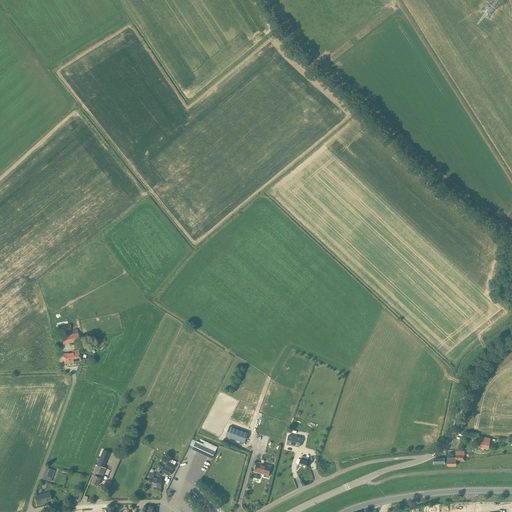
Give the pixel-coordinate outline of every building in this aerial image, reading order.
[(71,330),(70,324),(60,326),(61,332),(71,330)] [(80,341),(77,329),(61,333),(63,345),(80,341)] [(80,361),(78,349),(73,350),(73,352),(63,354),(65,364),(80,361)] [(248,433),(230,426),(226,437),(244,444),(248,433)] [(289,436),(287,445),(299,447),(301,438),(289,436)] [(491,439),(479,436),(477,447),(489,449),(491,439)] [(216,452),(195,442),(192,450),(212,459),(216,452)] [(465,461),(464,451),(455,451),(456,458),(447,458),(447,466),(456,466),(456,461),(465,461)] [(309,458),(302,456),(299,466),(306,468),(309,458)] [(175,465),(168,462),(163,472),(170,475),(175,465)] [(271,466),(257,463),(255,470),(264,473),(264,474),(268,475),(271,466)] [(106,468),(97,465),(93,476),(91,483),(98,486),(101,478),(98,477),(99,474),(103,475),(106,468)] [(162,479),(150,477),(149,486),(155,487),(155,486),(161,486),(161,487),(162,479)] [(218,489),(214,486),(210,492),(214,495),(218,489)] [(51,500),(49,493),(35,497),(37,505),(44,503),(43,502),(51,500)]
